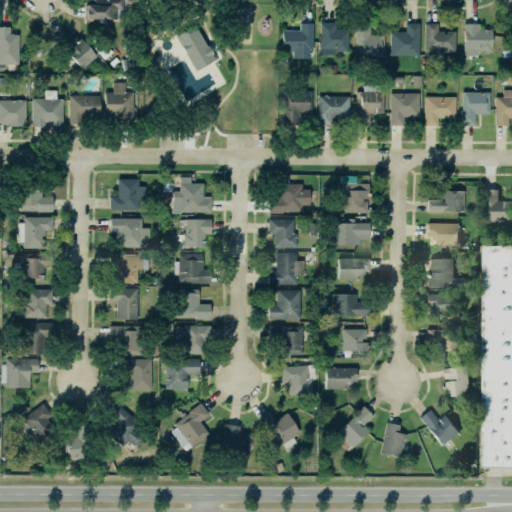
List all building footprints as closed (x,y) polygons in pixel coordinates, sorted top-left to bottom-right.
[(83,3),(82,16),(84,16),(84,17),(99,18),(99,15),(104,16),(104,18),(114,18),(115,7),(120,7),(120,0),(92,0),(92,4),(83,3)] [(312,22),(299,22),(299,30),(282,30),(282,51),(293,51),(293,58),(312,58),(312,22)] [(319,22),(320,53),(348,53),(348,27),(336,27),(336,22),(319,22)] [(390,55),(420,55),(420,23),(405,22),(405,31),(390,31),(390,55)] [(463,53),(491,53),(492,29),(479,29),(479,23),(464,23),(463,53)] [(425,25),(425,57),(458,57),(458,33),(440,33),(439,24),(425,25)] [(0,26),(7,26),(7,32),(10,32),(10,34),(16,33),(16,63),(0,63),(0,26)] [(354,26),(354,60),(384,60),(384,37),(375,37),(375,27),(354,26)] [(193,28),(202,44),(187,53),(178,37),(193,28)] [(50,37),(60,29),(68,38),(72,34),(76,39),(78,37),(94,55),(79,67),(57,41),(51,46),(47,41),(51,38),(50,37)] [(103,93),(113,93),(113,84),(126,84),(126,94),(134,94),(134,120),(120,120),(120,114),(103,114),(103,93)] [(510,96),(511,96),(511,117),(506,117),(506,125),(492,125),(492,96),(500,96),(500,88),(510,89),(510,96)] [(31,98),(32,127),(63,126),(62,98),(56,98),(55,90),(44,90),(44,97),(31,98)] [(283,125),(299,125),(299,114),(312,113),(311,91),(285,92),(286,110),(282,110),(283,125)] [(358,94),(359,128),(373,128),(373,121),(386,120),(385,93),(358,94)] [(99,95),(69,94),(68,124),(81,125),(81,118),(99,118),(99,95)] [(461,94),(490,95),(489,118),(478,118),(478,128),(460,128),(461,94)] [(316,95),(316,124),(329,124),(329,116),(335,116),(335,113),(338,113),(338,116),(346,116),(346,95),(316,95)] [(389,95),(389,129),(402,129),(402,122),(419,122),(419,95),(389,95)] [(424,98),(424,128),(439,129),(439,121),(455,121),(456,99),(424,98)] [(0,125),(25,125),(26,100),(0,99),(0,125)] [(176,177),(177,189),(169,189),(170,217),(213,216),(212,200),(205,200),(205,182),(193,182),(193,177),(176,177)] [(109,210),(143,209),(143,185),(138,186),(138,178),(116,178),(116,196),(109,196),(109,210)] [(298,183),(298,189),(306,189),(306,204),(299,204),(299,210),(280,210),(280,212),(265,212),(265,191),(278,191),(278,183),(298,183)] [(340,185),(370,185),(369,215),(339,214),(340,185)] [(41,189),(18,190),(19,210),(52,210),(52,196),(41,196),(41,189)] [(484,223),(511,222),(511,200),(498,201),(498,189),(483,189),(484,223)] [(464,190),(440,190),(440,199),(427,198),(427,211),(464,211),(464,190)] [(141,218),(109,217),(109,232),(117,232),(116,246),(141,246),(141,238),(149,238),(150,227),(141,227),(141,218)] [(265,218),(265,233),(271,233),(271,246),(294,246),(294,232),(291,232),(291,218),(265,218)] [(19,225),(26,225),(26,219),(55,219),(55,233),(45,233),(46,251),(26,251),(26,246),(19,246),(19,225)] [(210,219),(183,220),(183,247),(205,247),(205,234),(210,234),(210,219)] [(327,221),(366,222),(366,239),(357,238),(357,244),(327,244),(327,221)] [(458,223),(427,222),(427,236),(434,236),(434,244),(458,244),(458,223)] [(511,244),(511,469),(480,470),(478,245),(511,244)] [(134,281),(115,281),(115,268),(109,267),(109,254),(139,253),(139,268),(134,267),(134,281)] [(296,253),(275,253),(275,270),(267,270),(268,284),(296,284),(296,275),(303,275),(303,260),(296,260),(296,253)] [(21,256),(53,255),(54,274),(47,274),(47,285),(21,285),(21,256)] [(175,256),(210,255),(211,287),(176,288),(175,256)] [(471,285),(471,277),(451,277),(451,257),(427,257),(427,270),(424,270),(424,285),(471,285)] [(337,278),(368,279),(368,258),(338,258),(337,278)] [(137,287),(109,288),(109,301),(116,301),(117,319),(138,318),(137,287)] [(51,288),(23,289),(24,317),(46,317),(46,304),(51,304),(51,288)] [(210,303),(198,303),(199,289),(178,288),(177,317),(210,317),(210,303)] [(299,289),(276,289),(276,304),(268,304),(268,317),(299,318),(299,289)] [(330,293),(353,293),(353,301),(366,301),(366,314),(330,314),(330,293)] [(428,296),(453,297),(452,322),(436,321),(437,310),(428,310),(428,296)] [(49,322),(20,323),(21,354),(42,354),(42,337),(49,337),(49,322)] [(118,339),(119,355),(141,354),(140,325),(109,325),(109,339),(118,339)] [(205,353),(205,337),(210,337),(211,325),(176,325),(176,336),(183,336),(183,353),(205,353)] [(301,354),(302,326),(269,325),(268,344),(281,345),(281,354),(301,354)] [(366,329),(342,328),(342,350),(365,350),(366,329)] [(426,341),(441,342),(440,352),(460,353),(461,329),(426,328),(426,341)] [(3,387),(29,386),(29,372),(37,372),(37,357),(2,358),(3,387)] [(151,358),(123,359),(124,372),(130,372),(130,390),(151,389),(151,358)] [(198,358),(164,359),(165,388),(187,388),(186,374),(199,374),(198,358)] [(451,389),(452,397),(469,395),(466,366),(443,369),(445,390),(451,389)] [(282,368),(315,367),(316,382),(309,382),(310,391),(291,392),(291,385),(283,386),(282,368)] [(356,367),(325,367),(324,388),(349,388),(349,380),(356,380),(356,367)] [(22,416),(36,440),(55,429),(49,418),(51,417),(44,403),(22,416)] [(208,433),(200,421),(209,414),(201,403),(168,428),(185,450),(208,433)] [(350,447),(366,430),(360,424),(369,414),(360,405),(336,430),(342,436),(341,438),(350,447)] [(122,447),(128,440),(135,446),(147,433),(119,406),(100,426),(122,447)] [(444,414),(438,419),(429,409),(419,417),(442,445),(458,432),(444,414)] [(258,420),(274,447),(299,432),(287,412),(274,420),(270,413),(258,420)] [(397,432),(398,424),(386,422),(380,452),(400,457),(405,434),(397,432)] [(239,425),(224,423),(222,451),(249,454),(251,433),(239,432),(239,425)] [(87,424),(76,424),(77,438),(63,438),(63,460),(88,459),(87,424)]
